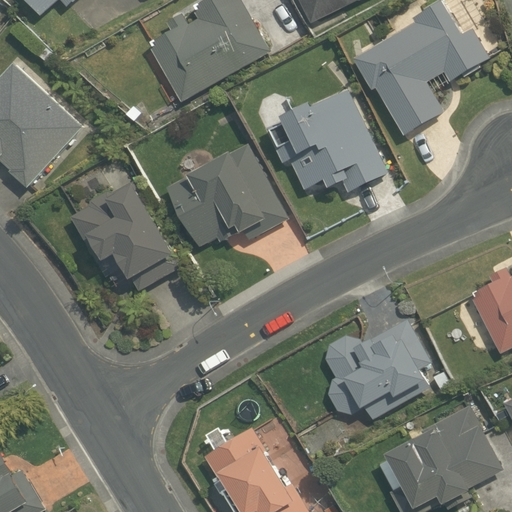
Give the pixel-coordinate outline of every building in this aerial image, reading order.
[(66,0),(73,8),(82,0),(33,0),(47,16),(65,0),(66,0)] [(153,49),(186,106),(278,52),(247,0),(214,0),(201,8),(204,13),(201,15),(203,19),(195,23),(190,14),(173,24),(177,32),(155,44),(157,47),(153,49)] [(306,0),(318,24),(366,0),(306,0)] [(383,89),(410,138),(451,112),(434,83),(451,74),(456,84),(497,60),(479,31),(471,36),(452,2),(448,5),(446,1),(430,10),(431,14),(420,20),(422,24),(361,59),(379,92),(383,89)] [(15,173),(33,190),(91,129),(22,64),(0,87),(0,167),(6,161),(17,171),(15,173)] [(352,188),(354,193),(395,174),(355,91),(324,106),(322,103),(290,118),(291,120),(273,129),(289,163),(297,160),(311,190),(333,179),(337,188),(354,180),(357,186),(352,188)] [(254,243),(296,220),(254,144),(234,155),(235,157),(200,176),(199,175),(174,188),(207,248),(223,239),(226,244),(248,232),(254,243)] [(142,292),(187,268),(181,258),(183,257),(144,187),(142,188),(139,183),(120,194),(113,193),(99,201),(95,207),(78,217),(111,276),(128,267),(142,292)] [(507,353),(511,350),(511,269),(496,278),(500,286),(478,297),(507,353)] [(428,368),(437,362),(414,320),(376,340),(378,343),(371,347),(368,341),(354,337),(337,346),(333,360),(343,378),(338,381),(334,395),(343,413),(357,416),(371,408),(378,421),(436,389),(433,383),(436,382),(428,368)] [(481,491),(479,488),(511,470),(477,406),(428,432),(431,437),(397,456),(413,486),(397,494),(406,511),(434,511),(451,503),(453,506),(481,491)] [(251,511),(315,511),(298,484),(296,486),(273,448),(271,449),(259,430),(212,458),(227,481),(231,478),(251,511)] [(0,511),(48,511),(52,510),(31,473),(21,479),(7,455),(3,457),(0,452),(0,511)]
